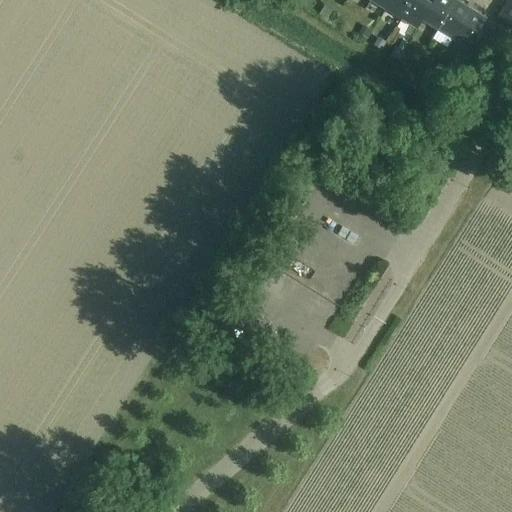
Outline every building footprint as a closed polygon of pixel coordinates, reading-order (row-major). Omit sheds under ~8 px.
[(385,11),(391,0),(369,0),(369,1),(385,11)] [(400,20),(412,0),(391,0),(385,11),(400,20)] [(433,0),(412,0),(400,20),(416,30),(421,22),(420,21),(433,0)] [(436,31),(455,1),(453,0),(433,0),(420,21),(421,22),(436,31)] [(451,40),(470,10),(455,1),(436,31),(451,40)] [(511,26),(511,5),(507,2),(497,18),(511,26)] [(470,10),(451,40),(467,50),(486,20),(470,10)]
